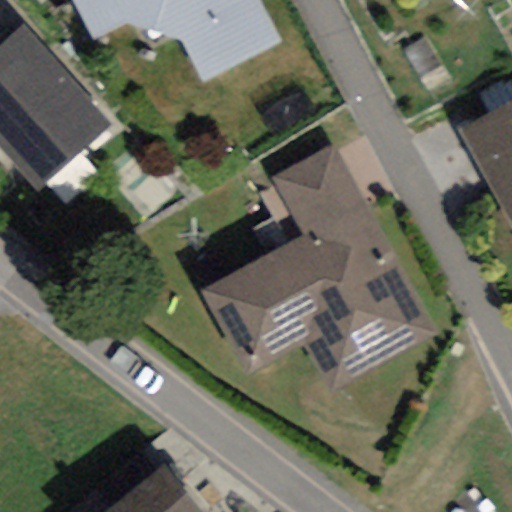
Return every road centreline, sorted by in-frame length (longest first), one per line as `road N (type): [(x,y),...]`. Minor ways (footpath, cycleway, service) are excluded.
road 1 (residential): [(315,0),(511,374)]
road 2 (residential): [(335,511),(0,261)]
